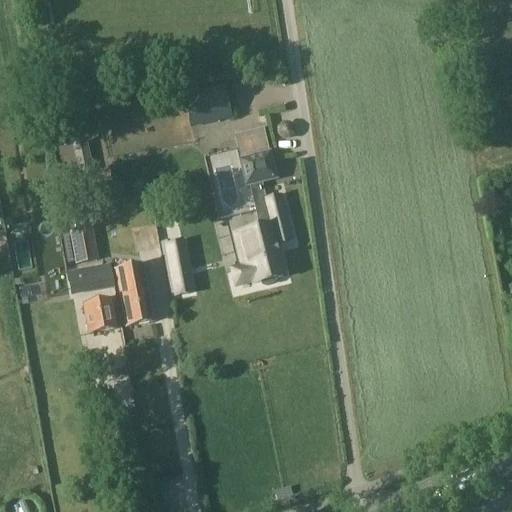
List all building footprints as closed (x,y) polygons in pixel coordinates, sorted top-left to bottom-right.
[(229,124),(233,146),(263,140),(259,118),(229,124)] [(78,176),(81,175),(92,173),(88,153),(74,156),(78,176)] [(254,286),(258,285),(260,287),(263,288),(268,289),(271,289),(274,287),(276,287),(279,282),(279,280),(284,279),(277,249),(291,245),(288,235),(279,199),(265,203),(261,187),(277,182),(270,153),(237,161),(244,190),(249,189),(259,231),(237,237),(244,269),(232,272),(235,287),(253,283),(254,286)] [(74,267),(96,262),(91,231),(68,234),(74,267)] [(72,296),(104,291),(99,268),(68,273),(72,296)] [(119,290),(118,290),(126,329),(152,324),(152,321),(147,296),(145,285),(144,285),(140,268),(115,273),(119,290)] [(109,304),(83,309),(88,337),(114,332),(109,304)]
